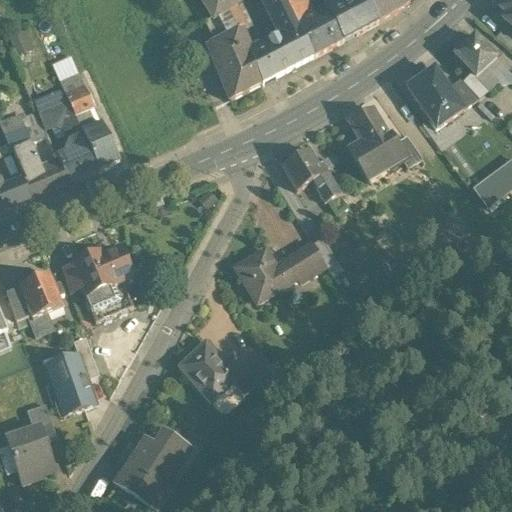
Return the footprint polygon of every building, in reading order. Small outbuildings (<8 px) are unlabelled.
[(187,0),(210,34),(210,35),(225,26),(232,22),(257,5),(265,0),(187,0)] [(273,0),(265,0),(257,5),(280,52),(295,45),(294,42),(279,10),(273,0)] [(325,0),(336,20),(358,9),(352,0),(325,0)] [(393,0),(371,0),(358,9),(376,39),(406,20),(393,0)] [(301,19),(294,3),(279,10),(294,42),(311,34),(304,18),(301,19)] [(336,20),(324,27),(340,58),(376,39),(358,9),(336,20)] [(511,9),(495,28),(502,34),(498,38),(511,50),(511,9)] [(242,40),(232,22),(225,26),(236,47),(238,46),(239,47),(242,45),(240,41),(242,40)] [(210,34),(201,39),(212,60),(236,47),(225,26),(210,35),(210,34)] [(311,34),(294,42),(295,45),(309,75),(340,58),(324,27),(311,34)] [(280,52),(247,68),(260,101),(309,75),(295,45),(280,52)] [(239,47),(238,46),(236,47),(212,60),(204,64),(227,118),(260,101),(247,68),(239,47)] [(22,49),(9,55),(18,74),(31,68),(22,49)] [(491,75),(470,53),(450,73),(465,88),(471,95),(481,86),(491,75)] [(51,88),(57,101),(76,92),(69,80),(51,88)] [(493,98),(481,86),(471,95),(484,108),(493,98)] [(430,87),(404,106),(426,136),(437,129),(444,139),(459,128),(444,106),(430,87)] [(465,88),(456,98),(475,117),(484,108),(471,95),(465,88)] [(61,109),(64,116),(83,107),(76,92),(57,101),(61,109)] [(456,98),(444,106),(459,128),(475,117),(456,98)] [(83,107),(64,116),(72,134),(85,128),(91,125),(83,107)] [(61,109),(37,118),(48,144),(55,141),(59,143),(66,159),(80,153),(78,149),(72,134),(64,116),(61,109)] [(98,140),(91,125),(85,128),(92,143),(78,149),(80,153),(96,188),(117,179),(99,140),(98,140)] [(391,162),(370,127),(346,142),(357,161),(347,168),(367,200),(384,190),(379,182),(395,172),(396,171),(391,162)] [(35,131),(17,137),(21,147),(22,147),(28,161),(45,154),(35,131)] [(16,135),(0,140),(0,150),(8,170),(10,169),(23,198),(40,192),(37,183),(28,161),(22,147),(21,147),(17,137),(16,135)] [(80,153),(66,159),(67,162),(66,167),(63,168),(62,171),(54,175),(66,201),(96,188),(80,153)] [(418,175),(403,153),(391,162),(396,171),(395,172),(405,185),(418,175)] [(305,166),(278,184),(293,208),(308,200),(324,189),(319,180),(316,182),(305,166)] [(0,185),(3,196),(16,192),(11,173),(0,175),(0,185)] [(54,175),(37,183),(40,192),(23,198),(21,199),(27,217),(66,201),(54,175)] [(511,177),(511,176),(468,205),(482,226),(511,205),(511,177)] [(324,189),(308,200),(321,221),(325,219),(336,212),(338,211),(324,189)] [(21,199),(0,206),(0,228),(27,217),(21,199)] [(336,212),(325,219),(332,229),(342,222),(336,212)] [(194,214),(177,223),(183,235),(200,226),(194,214)] [(447,256),(438,245),(418,262),(427,273),(447,256)] [(320,255),(310,262),(323,284),(334,277),(320,255)] [(461,256),(452,262),(460,274),(469,267),(461,256)] [(310,262),(284,278),(295,296),(297,299),(323,284),(310,262)] [(117,265),(100,272),(112,300),(120,297),(129,293),(117,265)] [(98,268),(70,280),(70,282),(80,304),(84,313),(111,301),(112,301),(112,300),(100,272),(98,268)] [(262,268),(233,286),(254,322),(295,296),(284,278),(273,285),(262,268)] [(70,282),(60,286),(68,308),(80,304),(70,282)] [(47,291),(17,303),(18,304),(29,332),(38,351),(53,345),(46,328),(60,323),(56,313),(62,311),(57,299),(51,301),(47,291)] [(118,316),(92,327),(90,324),(88,324),(94,338),(100,335),(103,337),(109,334),(109,331),(115,329),(118,331),(124,328),(125,325),(131,322),(120,297),(112,300),(112,301),(111,301),(118,316)] [(18,304),(4,309),(14,337),(29,332),(18,304)] [(84,354),(72,358),(76,370),(77,370),(86,393),(96,389),(84,354)] [(222,379),(203,358),(177,382),(209,417),(229,399),(242,412),(262,394),(247,378),(241,384),(230,371),(222,379)] [(257,369),(247,378),(262,394),(272,385),(257,369)] [(76,370),(44,382),(61,430),(95,418),(86,393),(77,370),(76,370)] [(44,419),(26,425),(33,444),(40,442),(45,458),(56,454),(44,419)] [(33,444),(6,454),(22,499),(42,492),(39,485),(53,480),(45,458),(40,442),(33,444)] [(161,445),(152,458),(144,452),(113,500),(130,511),(156,511),(189,463),(161,445)]
